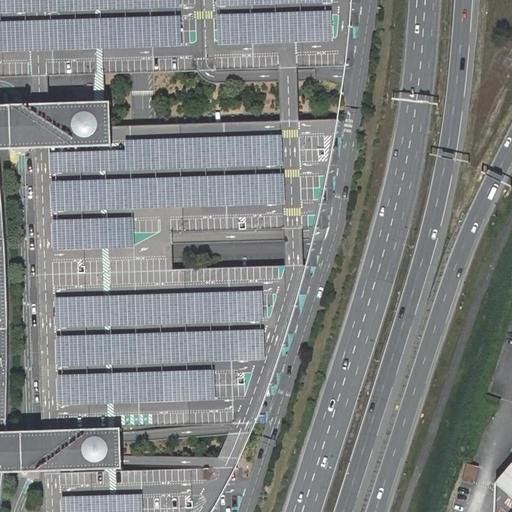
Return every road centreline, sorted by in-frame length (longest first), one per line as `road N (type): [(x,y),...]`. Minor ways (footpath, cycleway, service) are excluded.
road 1 (unclassified): [(139,0),(145,147),(97,209),(104,511)]
road 2 (unclassified): [(246,511),(337,222),(370,0)]
road 3 (motorway): [(343,511),(448,160),(466,0)]
road 4 (trunk): [(424,0),(407,154),(307,511)]
road 5 (trunk): [(385,480),(458,259),(511,146)]
